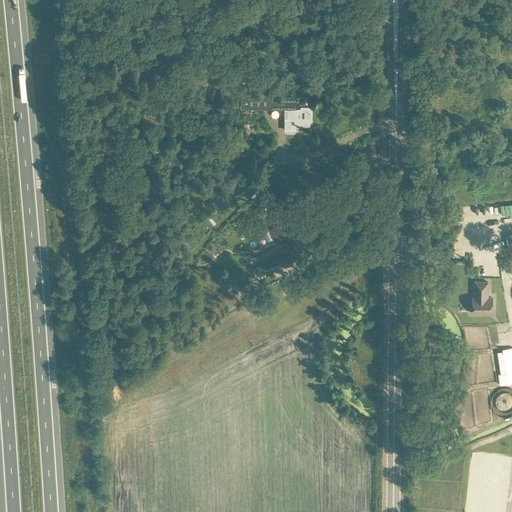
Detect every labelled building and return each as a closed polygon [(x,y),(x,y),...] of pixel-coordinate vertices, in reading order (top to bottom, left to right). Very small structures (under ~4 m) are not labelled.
[(295,95),(272,95),(242,96),(241,106),(288,107),(288,119),(285,119),(285,129),(295,129),(295,125),(308,124),(308,109),(295,109),(295,95)] [(231,188),(217,199),(222,206),(250,184),(242,174),(228,185),(231,188)] [(286,228),(283,222),(269,230),(273,237),(276,235),(278,239),(289,233),(287,231),(288,230),(286,228)] [(472,297),(471,312),(492,313),(492,297),(487,297),(488,281),(475,281),(474,297),(472,297)] [(511,365),(511,346),(502,349),(503,351),(497,352),(501,374),(498,374),(500,384),(511,382),(511,370),(511,365)] [(499,402),(511,401),(511,393),(511,387),(498,387),(499,402)]
